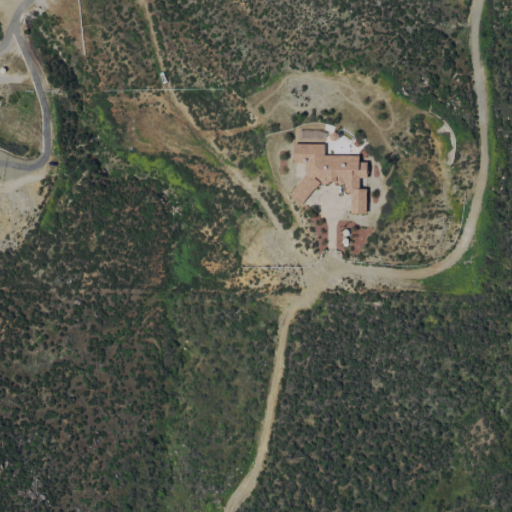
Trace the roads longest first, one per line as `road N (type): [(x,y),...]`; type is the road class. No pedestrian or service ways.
road 1 (track): [(221,511),(259,440),(293,304),(346,268),(424,273),(463,248)]
road 2 (track): [(463,248),(482,175),(477,0)]
